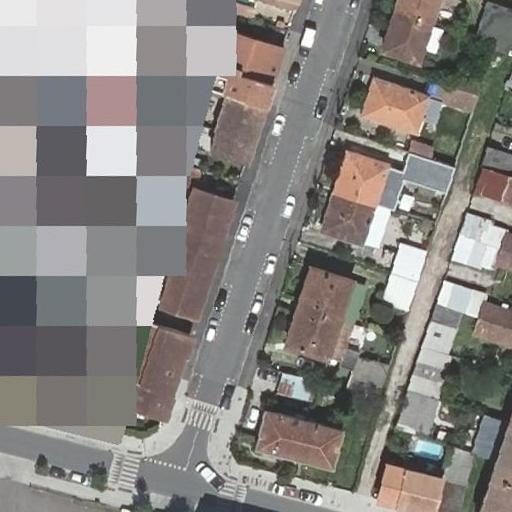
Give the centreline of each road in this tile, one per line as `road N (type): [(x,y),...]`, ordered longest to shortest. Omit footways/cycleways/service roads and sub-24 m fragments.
road 1 (residential): [(339,0),(179,485)]
road 2 (residential): [(0,439),(179,485)]
